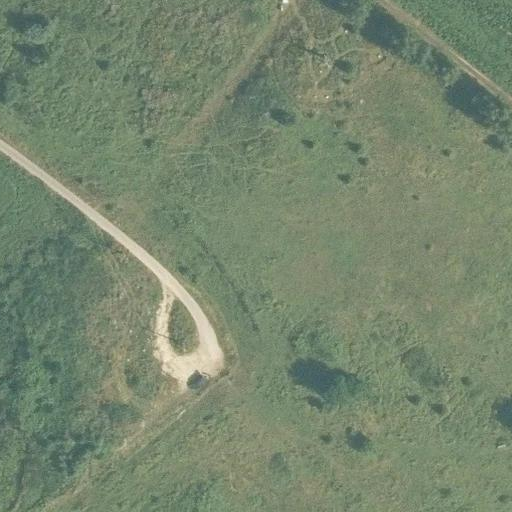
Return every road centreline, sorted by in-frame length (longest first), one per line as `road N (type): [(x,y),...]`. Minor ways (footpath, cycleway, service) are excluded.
road 1 (unclassified): [(0,141),(177,284),(216,351)]
road 2 (track): [(380,0),(511,103)]
